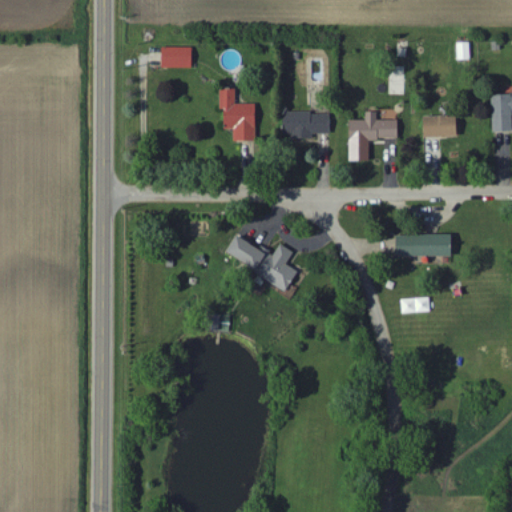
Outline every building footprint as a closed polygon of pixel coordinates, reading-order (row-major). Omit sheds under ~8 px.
[(471,43),(459,44),(459,61),(472,60),(471,43)] [(164,69),(195,68),(195,48),(164,48),(164,69)] [(227,130),(236,130),(236,142),(257,142),(257,105),(237,105),(237,90),(222,90),(222,110),(227,110),(227,130)] [(511,132),(511,94),(494,95),(495,133),(511,132)] [(352,162),(372,161),(371,140),(399,139),(399,112),(368,112),(368,121),(351,121),(352,162)] [(315,141),(315,134),(332,134),(332,114),(285,113),(285,135),(293,135),(293,140),(315,141)] [(461,137),(460,117),(426,117),(426,138),(461,137)] [(455,235),(398,236),(399,257),(456,256),(455,235)] [(229,255),(289,290),(300,271),(289,264),(296,253),(282,245),(276,256),(241,236),(229,255)]
